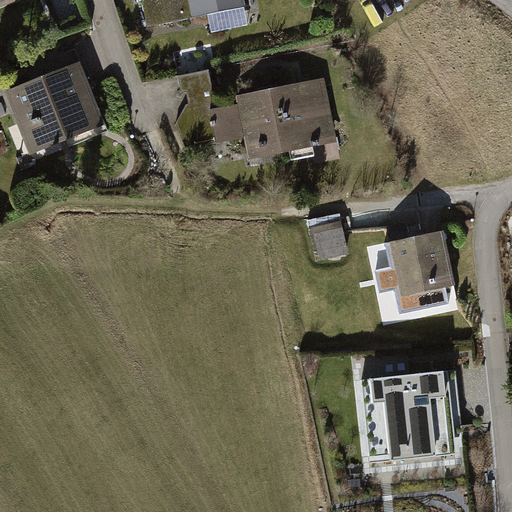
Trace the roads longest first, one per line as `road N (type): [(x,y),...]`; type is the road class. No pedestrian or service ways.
road 1 (residential): [(511,511),(485,242),(496,202),(511,190)]
road 2 (residential): [(154,139),(101,0)]
